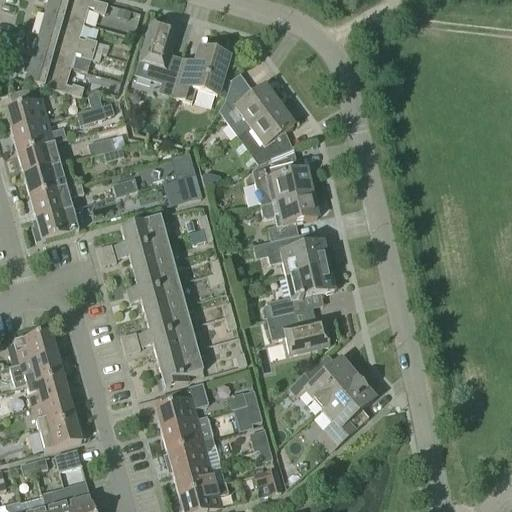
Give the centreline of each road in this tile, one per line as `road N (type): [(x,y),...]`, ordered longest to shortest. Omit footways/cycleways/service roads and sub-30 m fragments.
road 1 (unclassified): [(439,511),(338,66),(303,31),(210,0)]
road 2 (residential): [(129,511),(75,325),(60,308),(27,300)]
